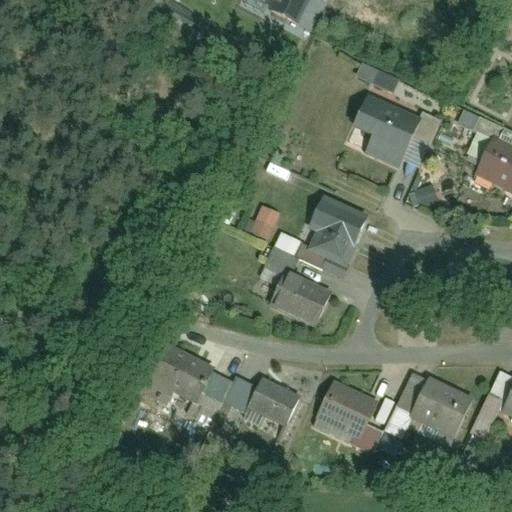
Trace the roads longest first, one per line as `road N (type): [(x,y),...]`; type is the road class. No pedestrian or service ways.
road 1 (residential): [(511,238),(401,236),(354,349)]
road 2 (residential): [(500,355),(354,349)]
road 3 (residential): [(354,349),(287,346),(221,328)]
